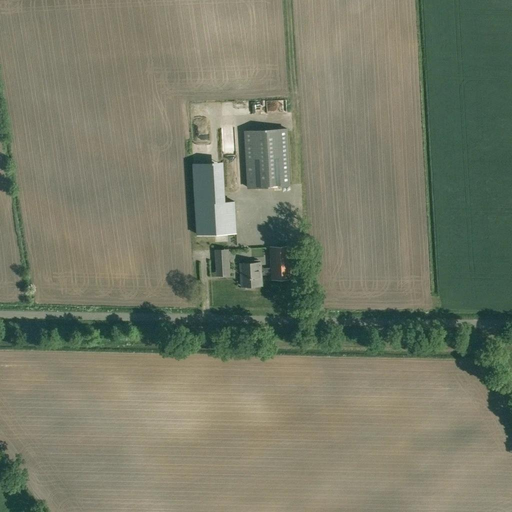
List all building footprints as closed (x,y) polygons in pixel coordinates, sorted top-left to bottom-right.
[(239,115),(239,103),(226,103),(226,116),(239,115)] [(290,185),(287,129),(245,131),(248,187),(290,185)] [(241,165),(239,132),(226,132),(226,144),(230,144),(231,156),(234,156),(234,165),(241,165)] [(218,162),(193,163),(197,234),(236,232),(235,202),(220,202),(218,162)] [(271,268),(269,268),(269,274),(271,274),(271,279),(293,277),(292,245),(270,247),(271,268)] [(228,249),(216,249),(216,260),(217,268),(217,276),(229,275),(229,267),(228,259),(228,249)] [(253,262),(240,263),(241,270),(242,286),(244,286),(247,286),(247,288),(254,288),(254,286),(262,285),(261,274),(269,274),(269,268),(261,268),(260,262),(258,262),(258,260),(253,260),(253,262)]
